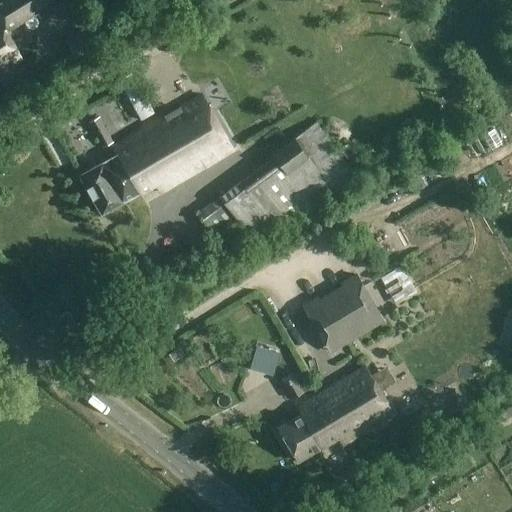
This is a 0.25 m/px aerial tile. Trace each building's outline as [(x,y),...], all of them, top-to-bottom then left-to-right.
[(5,31),(55,0),(0,0),(0,71),(21,59),(5,31)] [(109,47),(98,27),(67,45),(77,65),(109,47)] [(159,192),(233,150),(202,96),(112,146),(117,154),(79,175),(101,214),(155,184),(159,192)] [(112,143),(99,118),(87,122),(101,148),(112,143)] [(272,156),(218,196),(256,244),(364,178),(351,160),(347,163),(315,122),(272,155),(272,156)] [(317,298),(303,306),(320,335),(331,352),(384,321),(356,275),(341,284),(343,287),(319,301),(317,298)] [(403,278),(391,285),(397,297),(410,291),(403,278)] [(393,414),(365,366),(297,407),(301,414),(278,428),(298,461),(337,438),(342,445),(371,427),(369,423),(380,417),(382,421),(393,414)] [(283,384),(292,399),(302,392),(293,378),(283,384)] [(376,471),(368,458),(349,468),(356,482),(376,471)]
